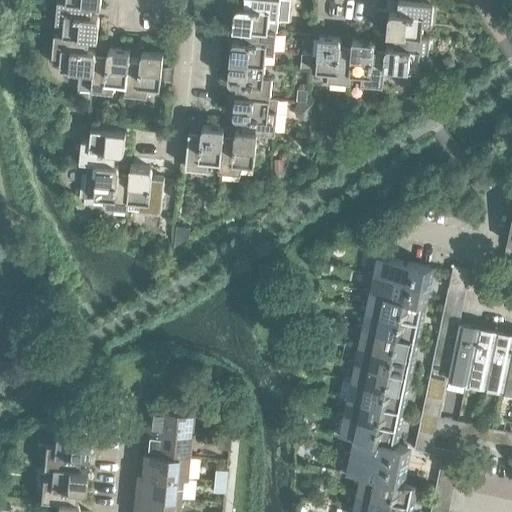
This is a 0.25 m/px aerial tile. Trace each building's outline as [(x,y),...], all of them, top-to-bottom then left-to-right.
[(66,0),(57,0),(55,21),(64,21),(63,33),(89,36),(89,37),(97,37),(99,20),(99,19),(99,17),(98,16),(97,16),(97,15),(95,15),(91,14),(92,3),(92,2),(66,0)] [(268,29),(268,28),(269,17),(277,18),(278,0),(243,0),(243,5),(240,5),(238,5),(237,5),(236,6),(235,7),(235,8),(234,9),(233,27),(241,28),(241,27),(268,29)] [(421,35),(422,23),(431,24),(433,2),(408,0),(397,0),(397,11),(393,11),(392,11),(391,11),(390,12),(389,12),(389,14),(388,15),(386,33),(395,34),(395,33),(421,35)] [(241,27),(241,28),(240,39),(236,38),(234,39),(233,40),(232,40),(231,42),(231,43),(230,59),(264,63),(265,51),(274,52),(276,29),(268,28),(268,29),(241,27)] [(95,53),(96,53),(96,52),(95,51),(95,50),(94,49),(93,48),(92,48),(88,48),(89,37),(89,36),(63,33),(54,32),(52,54),(61,55),(60,67),(80,69),(77,96),(90,97),(91,88),(93,70),(95,53)] [(385,48),(385,49),(386,49),(384,66),(385,66),(418,69),(419,57),(428,58),(430,35),(421,35),(395,33),(395,34),(394,45),(389,44),(388,45),(387,45),(386,47),(385,48)] [(352,46),(351,46),(340,44),(341,40),(340,39),(340,38),(339,37),(338,36),(337,36),(336,36),(319,34),(319,38),(312,37),(312,54),(317,55),(316,69),(328,70),(327,78),(350,80),(350,72),(352,46)] [(352,37),(351,46),(352,46),(350,72),(362,73),(361,82),(383,84),(385,66),(384,66),(386,49),(385,49),(374,48),(374,43),(374,42),(373,41),(372,40),(371,39),(370,39),(352,37)] [(126,83),(128,65),(129,57),(130,48),(112,47),(110,47),(109,47),(109,48),(108,49),(108,50),(107,50),(107,54),(96,53),(95,53),(93,70),(91,88),(113,90),(114,82),(125,83),(126,83)] [(126,83),(125,83),(125,91),(147,93),(148,85),(160,86),(163,51),(145,50),(144,50),(143,50),(142,51),(141,52),(141,53),(141,54),(140,58),(129,57),(128,65),(126,83)] [(301,53),(300,67),(310,67),(311,54),(301,53)] [(443,59),(449,70),(456,65),(451,55),(443,59)] [(263,75),(264,65),(264,63),(230,59),(228,76),(228,77),(228,78),(229,79),(229,80),(230,81),(231,81),(232,82),(236,82),(235,94),(270,97),(272,75),(263,75)] [(163,66),(161,79),(171,80),(172,67),(163,66)] [(308,101),(309,89),(299,89),(298,100),(308,101)] [(269,109),(270,97),(235,94),(233,111),(233,112),(233,113),(234,114),(235,115),(237,116),(241,116),(240,127),(240,128),(257,130),(275,132),(277,110),(269,109)] [(60,101),(46,100),(45,111),(58,112),(60,101)] [(315,115),(311,104),(299,103),(295,110),(298,118),(306,123),(315,115)] [(223,134),(224,126),(206,124),(205,124),(204,124),(203,125),(202,126),(202,127),(201,128),(201,132),(189,131),(186,166),(207,168),(208,159),(219,160),(220,161),(223,134)] [(124,148),(124,147),(126,130),(91,127),(90,139),(82,138),(80,160),(88,161),(97,162),(97,161),(115,163),(115,162),(116,151),(120,151),(122,151),(123,150),(124,149),(124,148)] [(254,164),(257,130),(240,128),(240,127),(239,127),(238,128),(237,128),(236,129),(235,130),(235,131),(234,135),(223,134),(220,161),(219,160),(219,169),(241,171),(242,163),(254,164)] [(131,172),(130,172),(119,171),(119,167),(119,166),(119,165),(118,164),(118,163),(117,163),(115,162),(115,163),(97,161),(97,162),(88,161),(84,196),(106,198),(106,205),(128,207),(129,199),(128,199),(131,172)] [(149,165),(148,165),(131,164),(130,172),(131,172),(128,199),(129,199),(140,200),(139,208),(161,210),(164,175),(152,174),(152,170),(152,169),(152,168),(151,167),(150,166),(149,165)] [(175,244),(189,235),(185,234),(185,230),(177,229),(175,244)] [(376,254),(373,272),(412,281),(426,284),(430,265),(416,262),(376,254)] [(464,272),(452,270),(449,284),(461,287),(464,272)] [(373,272),(369,290),(409,299),(422,301),(426,284),(412,281),(373,272)] [(409,299),(369,290),(365,308),(406,316),(419,319),(422,301),(409,299)] [(456,309),(459,294),(448,291),(445,306),(456,309)] [(453,322),(456,309),(445,306),(442,320),(453,322)] [(365,308),(361,326),(402,334),(415,337),(419,319),(406,316),(365,308)] [(466,379),(478,326),(459,322),(448,375),(466,379)] [(402,334),(361,326),(358,343),(398,352),(411,354),(415,337),(402,334)] [(478,326),(466,379),(484,383),(495,329),(478,326)] [(449,344),(452,329),(440,327),(437,341),(449,344)] [(511,333),(495,329),(484,383),(501,387),(511,336),(511,333)] [(511,336),(501,387),(511,388),(511,336)] [(446,358),(449,344),(437,341),(434,355),(446,358)] [(398,352),(358,343),(354,361),(394,369),(408,372),(411,354),(398,352)] [(354,361),(350,378),(390,387),(404,390),(408,372),(394,369),(354,361)] [(441,379),(444,365),(433,362),(430,377),(441,379)] [(390,387),(350,378),(343,377),(339,394),(347,396),(385,404),(400,407),(404,390),(390,387)] [(439,393),(441,379),(430,377),(427,390),(439,393)] [(385,404),(347,396),(343,414),(381,422),(397,425),(400,407),(385,404)] [(434,414),(437,400),(425,398),(422,412),(434,414)] [(147,429),(188,433),(190,411),(149,407),(147,429)] [(434,414),(422,412),(419,426),(431,428),(434,414)] [(381,422),(343,414),(339,432),(353,435),(379,440),(393,443),(397,425),(381,422)] [(455,418),(440,415),(437,427),(452,430),(455,418)] [(473,435),(476,423),(462,420),(459,432),(473,435)] [(490,426),(476,423),(473,435),(487,437),(490,426)] [(220,436),(231,437),(232,426),(221,425),(220,436)] [(509,442),(511,430),(497,427),(495,439),(509,442)] [(147,429),(145,450),(186,454),(188,433),(147,429)] [(77,468),(77,467),(78,455),(82,456),(86,455),(87,452),(89,434),(54,431),(53,443),(45,443),(42,465),(51,466),(51,465),(77,468)] [(430,435),(418,433),(415,447),(427,450),(430,435)] [(353,435),(350,453),(390,461),(403,463),(407,446),(393,443),(379,440),(353,435)] [(231,437),(220,436),(219,447),(230,448),(231,437)] [(186,454),(145,450),(143,472),(184,476),(186,454)] [(390,461),(350,453),(346,470),(360,473),(387,479),(399,481),(403,463),(390,461)] [(455,455),(443,453),(440,467),(452,470),(455,455)] [(51,465),(51,466),(50,477),(41,476),(39,498),(57,500),(57,499),(74,501),(74,500),(75,489),(79,489),(82,488),(84,485),(86,468),(77,467),(77,468),(51,465)] [(226,480),(227,469),(216,468),(215,479),(226,480)] [(138,471),(136,493),(182,497),(184,476),(143,472),(138,471)] [(360,473),(356,491),(395,499),(410,502),(413,484),(399,481),(387,479),(360,473)] [(447,491),(450,477),(438,474),(435,489),(447,491)] [(226,480),(215,479),(214,490),(225,491),(226,480)] [(444,505),(447,491),(435,489),(432,503),(444,505)] [(356,491),(353,508),(369,511),(407,511),(410,502),(395,499),(356,491)] [(180,511),(182,497),(136,493),(133,511),(180,511)] [(57,499),(57,500),(55,511),(90,511),(90,510),(78,509),(78,505),(77,502),(74,500),(74,501),(57,499)] [(0,511),(7,511),(9,504),(0,503),(0,511)]
